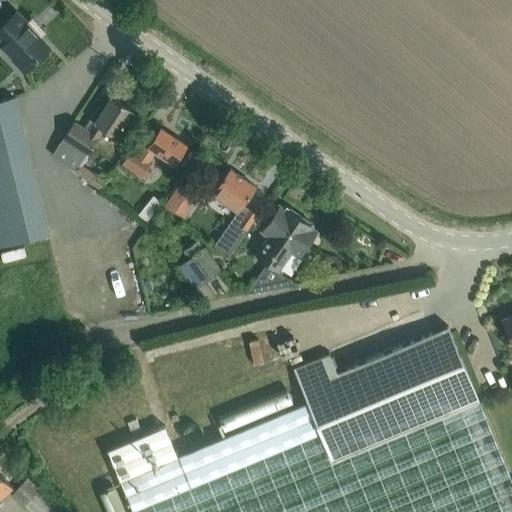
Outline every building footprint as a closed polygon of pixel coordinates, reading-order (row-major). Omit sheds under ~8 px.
[(0,27),(0,45),(24,71),(49,47),(16,12),(0,27)] [(74,121),(52,154),(76,171),(81,163),(94,144),(105,128),(115,135),(133,109),(112,95),(103,108),(98,105),(89,119),(94,122),(88,130),(74,121)] [(0,245),(48,232),(36,188),(13,96),(0,99),(0,245)] [(173,166),(186,145),(160,127),(154,136),(151,134),(148,138),(138,131),(127,148),(130,150),(122,163),(142,176),(151,163),(148,161),(153,153),(173,166)] [(211,194),(237,213),(257,185),(230,166),(211,194)] [(199,195),(180,182),(164,204),(183,217),(199,195)] [(268,235),(254,255),(266,263),(299,217),(286,208),(285,209),(279,205),(261,230),(268,235)] [(107,207),(100,215),(118,230),(125,221),(107,207)] [(247,207),(220,249),(230,255),(257,214),(247,207)] [(266,263),(247,291),(247,293),(289,284),(288,279),(278,272),(278,271),(291,252),(299,257),(317,231),(311,227),(312,225),(299,217),(266,263)] [(205,246),(188,258),(205,282),(222,269),(205,246)] [(43,260),(61,258),(59,248),(42,251),(43,260)] [(40,264),(43,274),(68,268),(65,258),(40,264)] [(511,315),(503,319),(511,341),(511,315)] [(511,511),(511,480),(478,399),(448,326),(337,372),(329,353),(293,368),(307,401),(177,455),(164,424),(107,449),(119,478),(133,511),(511,511)] [(0,498),(12,486),(0,474),(0,498)] [(28,479),(13,494),(32,511),(54,511),(59,508),(28,479)]
